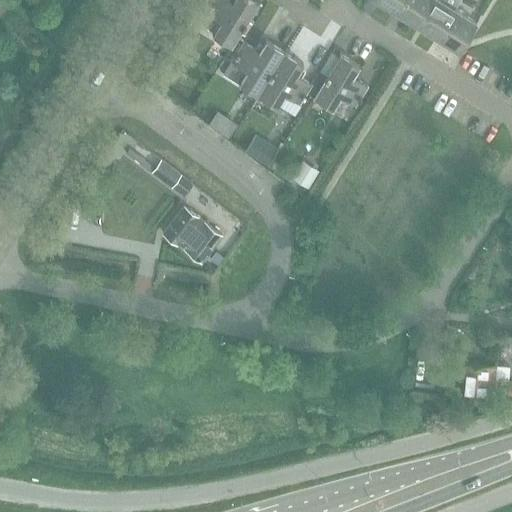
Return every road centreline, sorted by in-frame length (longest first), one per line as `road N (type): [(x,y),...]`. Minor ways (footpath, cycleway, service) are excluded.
road 1 (unclassified): [(511,421),(204,497),(99,504),(0,492)]
road 2 (residential): [(234,329),(336,345),(406,321),(437,293),(511,169)]
road 3 (unknown): [(100,79),(270,216),(275,267),(234,329)]
road 4 (residential): [(234,329),(0,285)]
road 5 (primary): [(511,445),(305,511)]
road 6 (residential): [(511,119),(331,10)]
road 7 (residential): [(0,241),(100,79)]
road 8 (primary): [(394,511),(511,469)]
